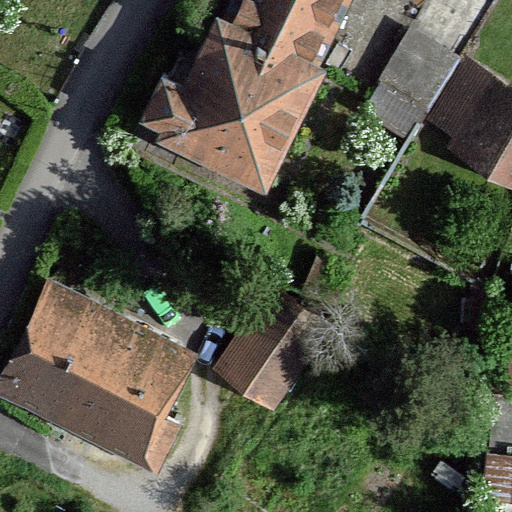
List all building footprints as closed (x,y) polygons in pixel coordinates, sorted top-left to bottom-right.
[(149,116),(273,178),(333,64),(355,0),(233,0),(229,9),(192,74),(172,64),(149,116)] [(411,26),(378,76),(434,109),(465,56),(411,26)] [(427,121),(511,180),(511,61),(475,40),(465,56),(434,109),(427,121)] [(0,136),(12,143),(24,120),(6,110),(0,120),(0,136)] [(46,264),(0,354),(0,383),(158,464),(183,416),(165,406),(198,342),(46,264)] [(259,296),(216,367),(277,406),(321,333),(259,296)] [(511,489),(511,441),(488,440),(485,488),(511,489)]
